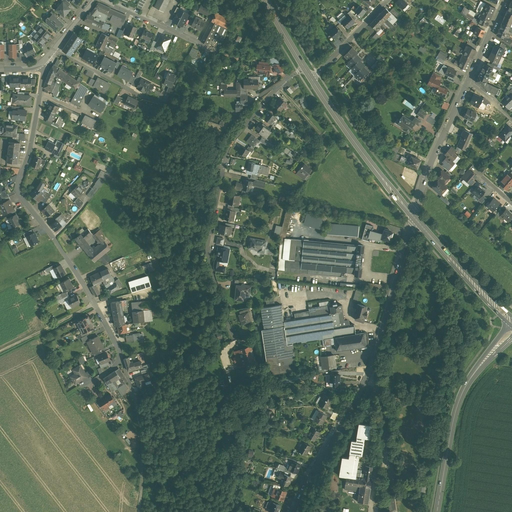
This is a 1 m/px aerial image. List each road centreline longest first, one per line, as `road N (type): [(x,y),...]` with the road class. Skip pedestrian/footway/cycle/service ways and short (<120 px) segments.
road 1 (residential): [(137,511),(140,432),(122,360),(19,190),(39,65)]
road 2 (residential): [(294,511),(305,478),(367,377),(413,217)]
road 3 (residential): [(277,88),(227,145),(206,251),(234,339)]
road 4 (secondary): [(311,78),(413,217)]
road 5 (secondary): [(477,368),(455,411),(437,511)]
road 6 (residential): [(413,217),(467,81)]
road 7 (secondary): [(413,217),(511,321)]
road 8 (residential): [(54,49),(170,106)]
road 9 (residential): [(107,0),(224,54)]
